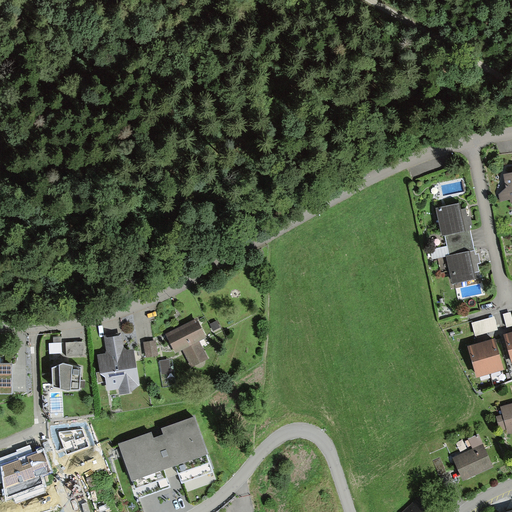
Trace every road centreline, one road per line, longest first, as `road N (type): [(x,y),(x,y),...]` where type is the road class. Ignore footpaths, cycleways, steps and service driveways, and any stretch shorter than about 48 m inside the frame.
road 1 (residential): [(471,141),(405,158),(174,289),(79,321),(0,327)]
road 2 (track): [(0,116),(138,70),(188,37),(207,0)]
road 3 (residential): [(199,511),(267,445),(286,432),(308,431),(331,455),(350,511)]
road 4 (track): [(511,88),(368,0)]
road 5 (residential): [(471,141),(504,297)]
